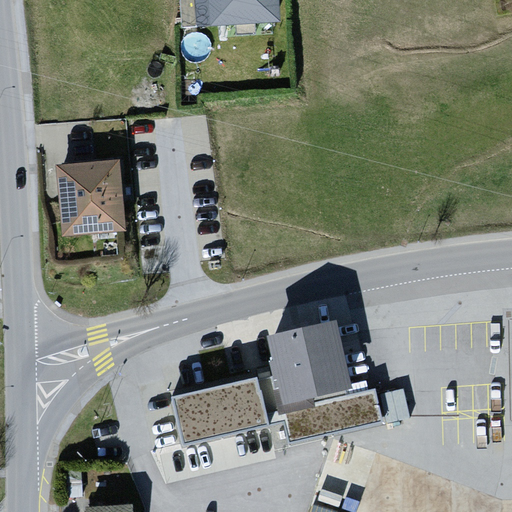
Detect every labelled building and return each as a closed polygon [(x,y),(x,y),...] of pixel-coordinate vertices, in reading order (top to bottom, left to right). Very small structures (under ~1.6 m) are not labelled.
[(267,0),(206,0),(208,27),(269,23),(267,0)] [(120,163),(55,169),(62,240),(126,234),(120,163)] [(326,326),(262,343),(280,409),(343,393),(326,326)] [(277,428),(266,374),(173,392),(183,446),(277,428)] [(348,511),(316,502),(312,511),(348,511)]
